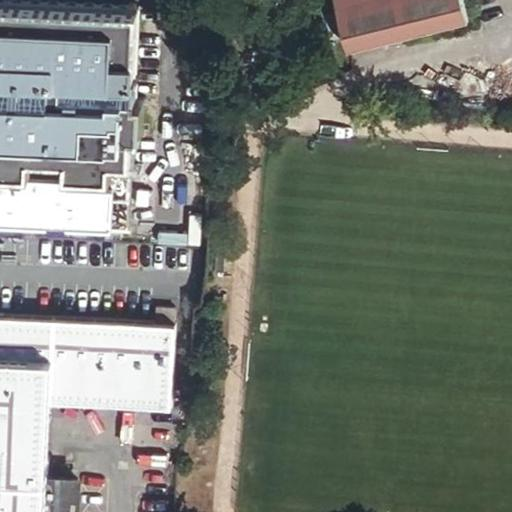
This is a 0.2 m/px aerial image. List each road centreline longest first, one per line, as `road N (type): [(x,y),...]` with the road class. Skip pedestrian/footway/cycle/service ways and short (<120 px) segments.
road 1 (unknown): [(5,26),(4,162)]
road 2 (unknown): [(72,29),(70,164)]
